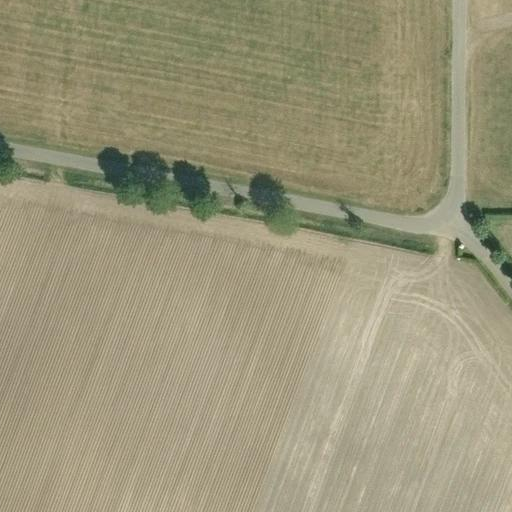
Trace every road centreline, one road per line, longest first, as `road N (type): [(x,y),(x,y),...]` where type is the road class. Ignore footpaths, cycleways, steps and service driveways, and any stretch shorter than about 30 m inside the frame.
road 1 (unclassified): [(451,232),(0,149)]
road 2 (unclassified): [(451,232),(460,0)]
